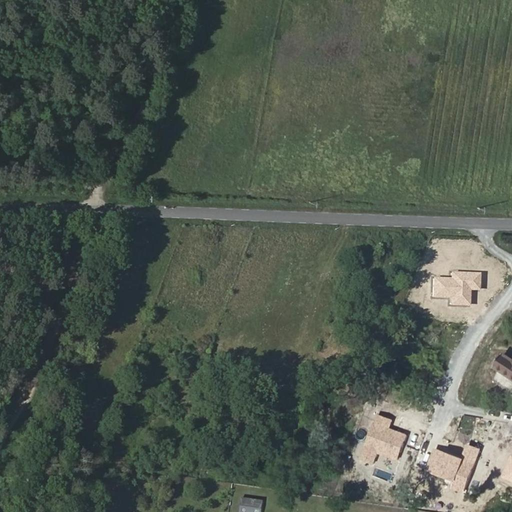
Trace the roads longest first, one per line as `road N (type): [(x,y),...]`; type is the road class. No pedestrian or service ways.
road 1 (tertiary): [(0,209),(511,226)]
road 2 (track): [(0,454),(28,412),(143,0)]
